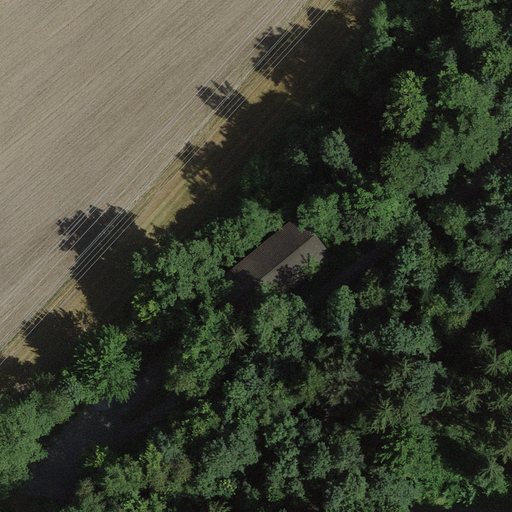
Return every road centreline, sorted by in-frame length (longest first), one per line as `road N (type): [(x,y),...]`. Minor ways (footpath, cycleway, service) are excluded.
road 1 (track): [(53,487),(511,158)]
road 2 (track): [(229,511),(53,487)]
